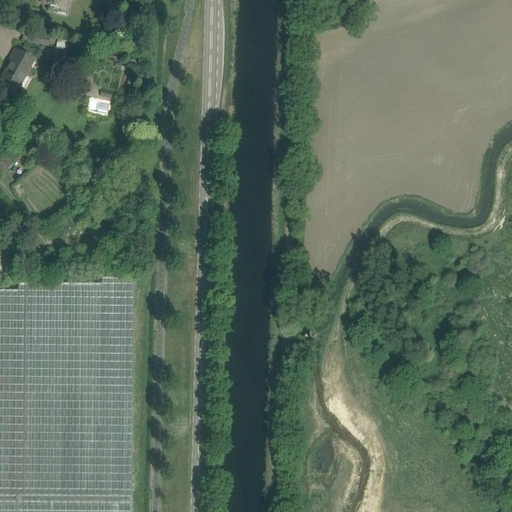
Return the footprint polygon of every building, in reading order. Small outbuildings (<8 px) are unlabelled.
[(41,0),(41,4),(54,7),(53,12),(67,16),(70,0),(41,0)] [(25,33),(23,40),(49,46),(50,38),(25,33)] [(56,47),(55,53),(69,55),(70,49),(68,49),(57,47),(56,47)] [(19,88),(34,60),(15,50),(9,61),(10,62),(1,79),(19,88)] [(75,58),(72,66),(81,68),(83,60),(75,58)] [(37,129),(34,136),(46,142),(49,134),(37,129)] [(7,155),(0,160),(7,169),(14,164),(7,155)] [(105,189),(100,191),(107,201),(111,199),(110,197),(118,192),(113,184),(105,189)] [(7,217),(1,220),(5,228),(12,224),(10,219),(8,220),(7,217)] [(16,263),(8,264),(9,276),(17,275),(16,263)] [(0,511),(131,511),(133,278),(102,278),(102,283),(18,283),(18,290),(0,290),(0,511)]
